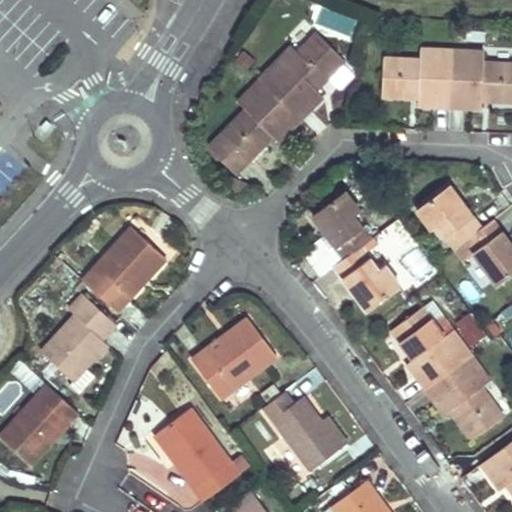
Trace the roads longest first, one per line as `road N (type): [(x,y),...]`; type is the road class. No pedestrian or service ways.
road 1 (residential): [(239,243),(296,298),(453,511)]
road 2 (residential): [(239,243),(335,141),(511,144)]
road 3 (residential): [(97,504),(100,440),(147,343),(239,243)]
road 4 (tertiary): [(0,268),(98,167)]
road 5 (tertiary): [(144,110),(205,0)]
